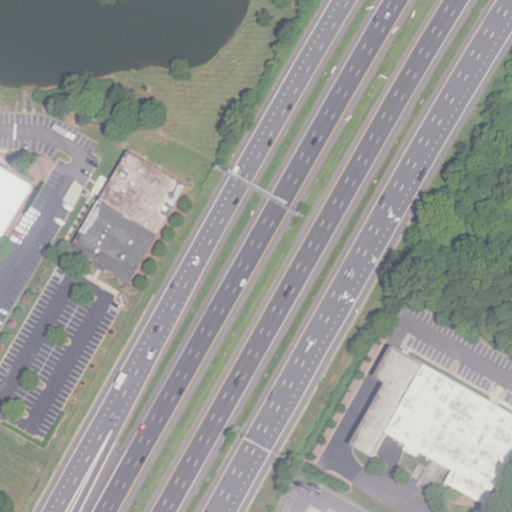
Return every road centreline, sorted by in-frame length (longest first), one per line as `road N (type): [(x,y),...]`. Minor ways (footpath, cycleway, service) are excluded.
road 1 (motorway): [(215,511),(508,0)]
road 2 (motorway): [(163,511),(455,0)]
road 3 (motorway): [(395,0),(103,511)]
road 4 (motorway): [(343,0),(148,346)]
road 5 (motorway): [(148,346),(53,511)]
road 6 (motorway): [(148,346),(71,511)]
